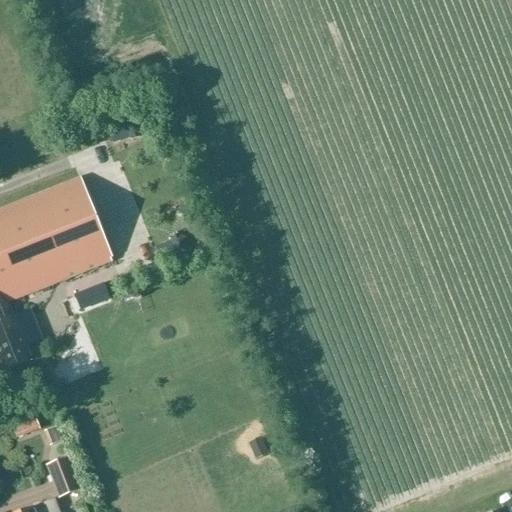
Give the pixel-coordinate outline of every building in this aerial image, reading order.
[(122,128),(108,134),(113,145),(127,139),(131,141),(138,137),(142,130),(139,123),(131,120),(124,123),(122,128)] [(153,157),(165,160),(168,151),(157,147),(153,157)] [(0,209),(0,306),(9,303),(114,262),(80,178),(0,209)] [(189,206),(181,203),(176,213),(183,217),(189,206)] [(171,239),(169,244),(155,250),(159,261),(174,255),(178,257),(185,254),(188,246),(186,239),(178,236),(171,239)] [(9,303),(0,306),(0,357),(6,373),(33,361),(27,346),(43,340),(32,312),(16,319),(9,303)] [(13,429),(17,440),(41,430),(37,420),(13,429)] [(44,432),(50,447),(62,442),(57,427),(44,432)] [(47,466),(59,499),(81,490),(68,458),(47,466)] [(21,511),(59,511),(55,500),(44,504),(45,509),(38,511),(36,511),(35,507),(21,511)]
